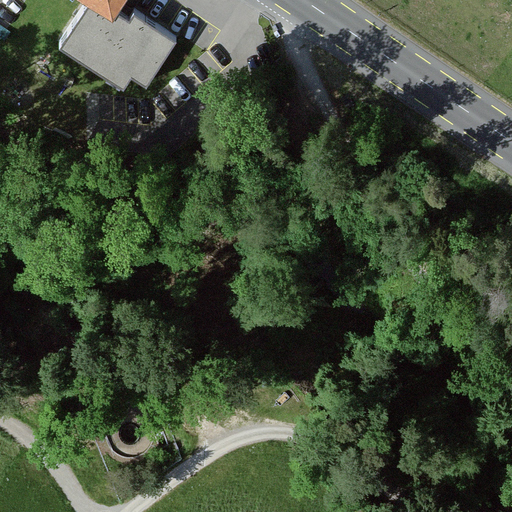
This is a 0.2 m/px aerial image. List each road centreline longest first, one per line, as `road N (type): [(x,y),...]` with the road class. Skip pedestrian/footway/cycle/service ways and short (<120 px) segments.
road 1 (track): [(309,4),(293,26),(293,50),(401,254),(511,371)]
road 2 (track): [(412,511),(353,465),(288,434),(236,433),(128,511)]
road 3 (secondary): [(511,139),(309,4)]
road 4 (track): [(85,511),(61,467),(0,412)]
